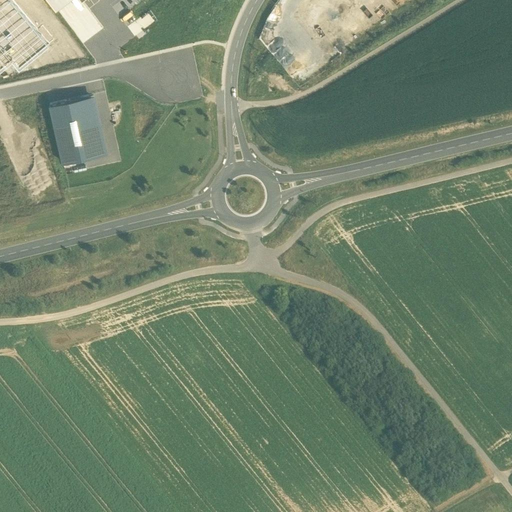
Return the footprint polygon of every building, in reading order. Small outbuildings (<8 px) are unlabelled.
[(20,70),(50,45),(37,30),(12,0),(7,0),(0,6),(0,71),(0,72),(13,62),(20,70)] [(42,26),(55,41),(59,37),(43,19),(39,22),(42,26)] [(37,30),(50,45),(55,41),(42,26),(37,30)] [(153,31),(156,44),(166,42),(164,29),(153,31)] [(62,162),(103,153),(90,95),(49,104),(62,162)]
